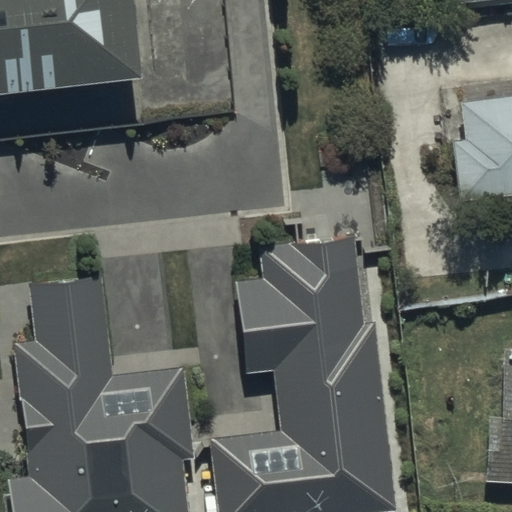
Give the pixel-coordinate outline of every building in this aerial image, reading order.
[(0,0),(0,110),(145,95),(134,0),(0,0)] [(511,0),(459,0),(460,11),(511,5),(511,0)] [(511,103),(462,109),(466,147),(454,149),(462,211),(511,205),(511,103)] [(219,511),(398,511),(378,329),(367,330),(357,242),(261,253),(264,285),(237,288),(247,382),(276,379),(282,438),(212,446),(219,511)] [(197,467),(186,374),(115,382),(104,282),(31,290),(37,347),(15,350),(30,483),(10,485),(12,511),(191,511),(186,468),(197,467)] [(511,491),(511,356),(506,356),(505,425),(491,425),(488,490),(511,491)]
